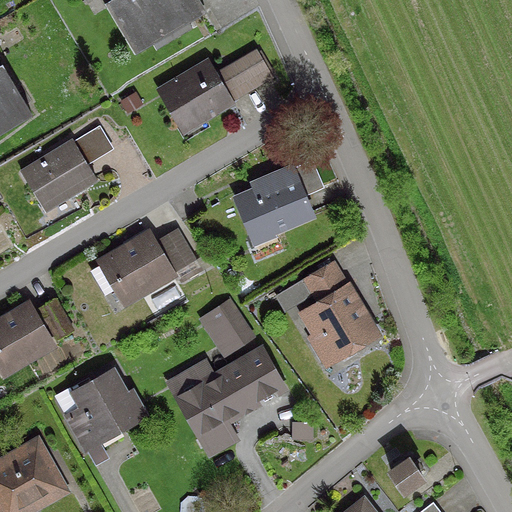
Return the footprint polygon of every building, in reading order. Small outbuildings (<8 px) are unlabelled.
[(200,7),(201,7),(197,0),(102,0),(131,49),(200,7)] [(233,76),(242,92),(267,78),(252,53),(215,75),(208,61),(161,89),(181,123),(198,113),(201,119),(231,101),(220,83),(233,76)] [(0,65),(0,125),(27,110),(0,65)] [(95,178),(93,176),(74,144),(72,141),(20,173),(43,210),(95,178)] [(266,225),(269,232),(311,214),(309,212),(304,198),(291,169),(252,186),(254,192),(235,200),(249,232),(266,225)] [(147,236),(104,262),(126,298),(169,273),(147,236)] [(316,298),(342,282),(331,264),(305,280),(316,298)] [(373,334),(366,321),(346,288),(303,314),(315,334),(319,332),(334,357),(373,334)] [(68,328),(53,303),(40,310),(42,314),(55,335),(68,328)] [(230,311),(228,313),(222,305),(200,319),(206,328),(208,327),(224,350),(247,335),(230,311)] [(34,319),(27,307),(20,311),(0,322),(0,359),(5,369),(49,344),(34,319)] [(211,381),(202,364),(173,380),(180,393),(177,395),(201,437),(223,424),(221,421),(241,410),(280,388),(261,353),(211,381)] [(80,409),(66,417),(81,445),(144,409),(132,388),(124,392),(112,371),(72,394),(80,409)] [(310,436),(310,423),(298,423),(297,437),(310,436)] [(35,443),(0,462),(0,507),(2,511),(4,511),(31,497),(35,505),(61,490),(43,458),(35,443)] [(389,472),(402,490),(421,476),(408,459),(389,472)] [(370,511),(362,501),(347,511),(370,511)] [(439,511),(432,503),(431,502),(418,511),(439,511)]
